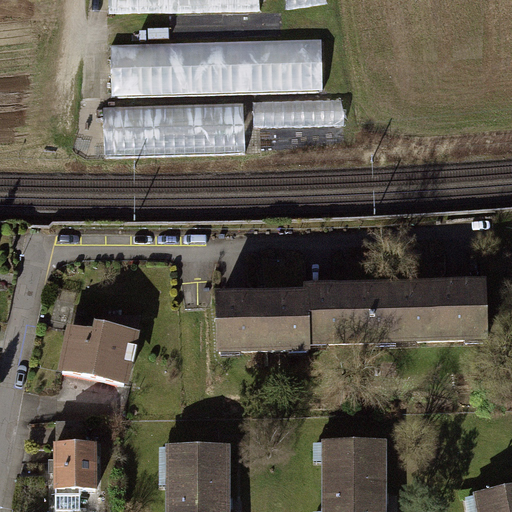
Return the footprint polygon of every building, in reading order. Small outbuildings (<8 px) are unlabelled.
[(110,0),(111,14),(259,11),(258,0),(110,0)] [(113,44),(113,95),(325,95),(325,44),(113,44)] [(341,101),(253,103),(254,126),(342,124),(341,101)] [(107,105),(107,108),(108,158),(243,157),(243,104),(107,105)] [(481,290),(387,291),(387,317),(391,317),(391,342),(413,341),(413,344),(461,343),(461,338),(481,338),(481,290)] [(303,293),(304,300),(304,343),(323,342),(323,346),(373,345),(373,342),(391,342),(391,317),(387,317),(387,291),(303,293)] [(304,348),(304,343),(304,300),(214,302),(215,351),(236,351),(236,355),(284,354),(283,349),(304,348)] [(122,385),(131,337),(96,330),(100,309),(71,307),(60,375),(122,385)] [(136,316),(100,309),(96,330),(131,337),(136,316)] [(51,449),(81,448),(80,421),(50,422),(51,449)] [(320,446),(319,511),(377,511),(377,446),(320,446)] [(81,448),(51,449),(51,463),(44,463),(45,475),(51,475),(52,511),(77,511),(76,491),(91,491),(90,448),(81,448)] [(166,450),(165,511),(222,511),(222,450),(166,450)] [(511,511),(511,490),(474,498),(476,511),(511,511)]
